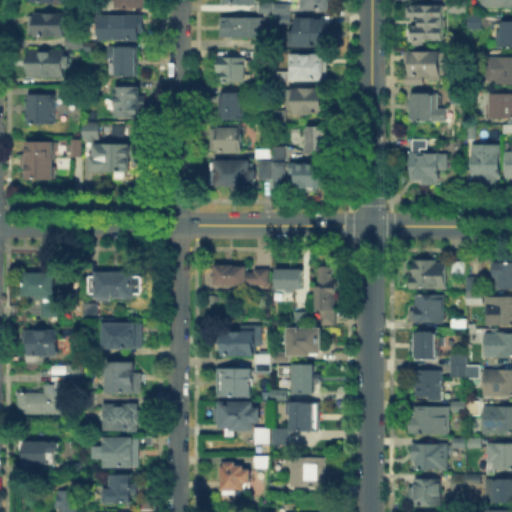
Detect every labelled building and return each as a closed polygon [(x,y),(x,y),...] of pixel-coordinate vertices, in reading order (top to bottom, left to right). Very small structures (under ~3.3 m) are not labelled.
[(115,8),(115,0),(148,0),(148,8),(115,8)] [(302,8),(302,0),(329,0),(330,8),(302,8)] [(447,0),(448,11),(465,11),(465,0),(447,0)] [(257,1),(257,11),(271,11),(271,1),(257,1)] [(272,1),(272,12),(290,12),(290,1),(272,1)] [(442,2),(443,38),(423,39),(423,43),(411,43),(411,23),(418,23),(418,19),(410,19),(410,16),(404,16),(404,4),(410,4),(410,2),(442,2)] [(274,23),(274,13),(289,13),(289,23),(274,23)] [(465,25),(465,13),(480,13),(480,25),(465,25)] [(219,36),(219,15),(260,15),(260,35),(219,36)] [(146,17),(146,42),(101,42),(101,16),(146,17)] [(32,17),(68,17),(68,37),(32,36),(32,17)] [(288,28),(295,28),(295,17),(325,17),(325,45),(288,45),(288,28)] [(511,44),(494,44),(494,28),(499,28),(499,19),(511,19),(511,44)] [(254,48),(254,37),(271,37),(271,48),(254,48)] [(112,49),(139,49),(139,76),(112,76),(112,49)] [(255,49),(255,62),(269,62),(269,49),(255,49)] [(409,71),(409,62),(403,62),(403,51),(409,51),(409,50),(443,49),(443,74),(439,74),(439,78),(428,78),(428,75),(423,75),(423,83),(403,83),(403,71),(409,71)] [(29,76),(29,50),(68,50),(68,77),(29,76)] [(289,51),(327,50),(327,75),(324,75),(324,79),(290,79),(289,51)] [(511,82),(495,82),(495,77),(485,77),(485,54),(511,54),(511,82)] [(245,55),(245,81),(219,82),(219,70),(216,70),(215,55),(245,55)] [(286,70),(286,83),(272,84),(272,70),(286,70)] [(101,82),(101,94),(91,94),(91,82),(101,82)] [(293,85),(326,85),(327,112),(293,112),(293,107),(288,107),(287,87),(293,87),(293,85)] [(450,102),(450,86),(464,86),(464,102),(450,102)] [(118,118),(118,88),(143,88),(143,118),(118,118)] [(409,90),(437,90),(436,106),(445,106),(445,119),(409,119),(409,108),(407,108),(407,101),(409,101),(409,90)] [(222,116),(222,113),(220,113),(220,94),(223,94),(223,91),(241,91),(241,116),(222,116)] [(511,91),(511,116),(488,116),(488,91),(511,91)] [(31,125),(32,97),(58,97),(57,125),(31,125)] [(272,119),(272,107),(284,107),(284,119),(272,119)] [(105,122),(126,122),(126,139),(105,139),(105,122)] [(209,150),(209,126),(229,125),(229,122),(241,122),(242,150),(209,150)] [(511,131),(502,131),(502,122),(511,122),(511,131)] [(305,123),(323,123),(323,131),(327,131),(326,150),(304,150),(305,123)] [(89,138),(89,124),(103,124),(103,139),(89,138)] [(465,138),(465,124),(476,124),(476,138),(465,138)] [(70,155),(80,155),(80,138),(71,138),(70,155)] [(409,140),(426,139),(426,147),(421,147),(421,151),(446,150),(446,168),(437,168),(437,182),(420,183),(420,177),(409,177),(409,167),(407,167),(406,148),(409,148),(409,140)] [(500,177),(498,177),(498,182),(486,182),(486,176),(471,176),(470,142),(500,142),(500,177)] [(75,157),(75,143),(84,143),(84,157),(75,157)] [(272,158),(272,144),(286,144),(286,158),(272,158)] [(24,169),(25,157),(32,157),(32,145),(58,145),(58,179),(30,179),(30,169),(24,169)] [(255,156),(254,147),(270,147),(270,156),(255,156)] [(99,169),(92,169),(92,157),(99,158),(99,148),(134,148),(134,170),(99,169)] [(213,185),(213,182),(209,182),(209,160),(214,160),(214,158),(250,157),(250,168),(256,168),(256,184),(213,185)] [(257,158),(270,158),(270,176),(257,176),(257,158)] [(290,160),(327,159),(327,187),(316,187),(316,189),(307,189),(307,187),(295,187),(295,172),(290,172),(290,160)] [(285,160),(285,186),(272,186),(272,160),(285,160)] [(413,288),(413,261),(447,261),(447,288),(413,288)] [(453,276),(453,262),(468,262),(468,276),(453,276)] [(498,265),(511,265),(511,289),(498,289),(498,265)] [(334,266),(334,282),(337,282),(337,310),(334,310),(334,323),(322,323),(322,310),(316,310),(316,282),(322,282),(322,266),(334,266)] [(94,296),(94,292),(88,292),(88,274),(95,274),(95,269),(134,269),(134,274),(141,274),(141,292),(134,292),(134,296),(109,296),(109,299),(97,299),(97,296),(94,296)] [(22,294),(22,270),(55,270),(55,297),(34,297),(34,294),(22,294)] [(220,270),(271,270),(271,285),(220,285),(220,270)] [(303,272),(303,291),(280,291),(280,272),(303,272)] [(469,279),(485,279),(484,305),(469,305),(469,279)] [(414,321),(414,297),(446,297),(446,322),(414,321)] [(511,326),(490,326),(490,298),(511,298),(511,326)] [(40,315),(40,300),(56,300),(56,315),(40,315)] [(98,301),(98,317),(82,317),(82,301),(98,301)] [(298,324),(298,315),(308,315),(308,324),(298,324)] [(467,317),(467,331),(453,330),(454,317),(467,317)] [(142,320),(142,346),(103,346),(103,320),(142,320)] [(24,341),(22,341),(22,330),(28,330),(28,328),(57,327),(57,354),(42,354),(42,361),(24,361),(24,341)] [(260,356),(228,356),(228,333),(242,333),(242,327),(264,327),(264,347),(260,347),(260,356)] [(291,356),(291,330),(321,330),(321,356),(291,356)] [(416,358),(416,334),(443,334),(443,358),(416,358)] [(511,334),(511,358),(488,358),(488,334),(511,334)] [(469,365),(468,375),(452,374),(453,351),(469,351),(469,365)] [(262,372),(262,356),(271,356),(271,372),(262,372)] [(135,360),(135,370),(141,370),(141,391),(107,391),(107,360),(135,360)] [(66,361),(66,381),(81,381),(81,361),(66,361)] [(50,372),(50,363),(65,363),(65,372),(50,372)] [(469,377),(469,365),(481,365),(481,377),(469,377)] [(296,394),(296,367),(318,367),(318,394),(296,394)] [(221,397),(221,369),(256,369),(256,397),(221,397)] [(511,395),(487,395),(487,372),(511,372),(511,395)] [(418,373),(444,373),(444,400),(418,400),(418,373)] [(16,390),(17,412),(75,412),(75,399),(64,399),(64,380),(54,380),(54,382),(43,382),(43,390),(16,390)] [(94,389),(94,405),(82,405),(83,389),(94,389)] [(276,403),(276,393),(293,393),(293,403),(276,403)] [(453,409),(453,399),(468,399),(468,409),(453,409)] [(103,429),(103,418),(101,418),(101,411),(103,411),(103,401),(138,401),(138,407),(142,407),(142,423),(138,423),(138,429),(103,429)] [(293,431),(293,403),(321,403),(321,431),(293,431)] [(256,405),(256,409),(262,409),(262,423),(256,423),(256,430),(221,430),(221,405),(256,405)] [(413,433),(413,405),(450,405),(450,433),(413,433)] [(487,409),(511,409),(511,434),(491,434),(490,436),(487,436),(487,409)] [(279,443),(279,429),(292,429),(292,443),(279,443)] [(152,434),(152,443),(139,443),(139,466),(105,466),(105,456),(94,456),(94,443),(104,443),(104,434),(152,434)] [(258,445),(258,434),(272,434),(272,445),(258,445)] [(49,462),(24,462),(24,439),(59,439),(59,450),(54,450),(54,456),(49,456),(49,462)] [(511,444),(511,471),(490,471),(490,444),(511,444)] [(416,445),(450,446),(450,470),(416,470),(416,445)] [(257,469),(257,457),(271,457),(271,469),(257,469)] [(292,489),(292,460),(327,460),(327,489),(292,489)] [(65,461),(80,461),(80,469),(65,470),(65,461)] [(247,467),(247,471),(254,471),(253,484),(247,484),(247,501),(227,501),(227,467),(247,467)] [(132,500),(104,500),(104,486),(111,486),(111,472),(132,472),(132,481),(138,481),(139,492),(132,492),(132,500)] [(415,506),(415,479),(444,479),(443,506),(415,506)] [(511,502),(488,502),(488,480),(511,480),(511,502)] [(288,483),(287,499),(271,499),(271,483),(288,483)] [(58,488),(76,488),(76,511),(58,511),(58,506),(55,506),(55,498),(58,498),(58,488)] [(136,497),(136,511),(154,511),(154,497),(136,497)]
